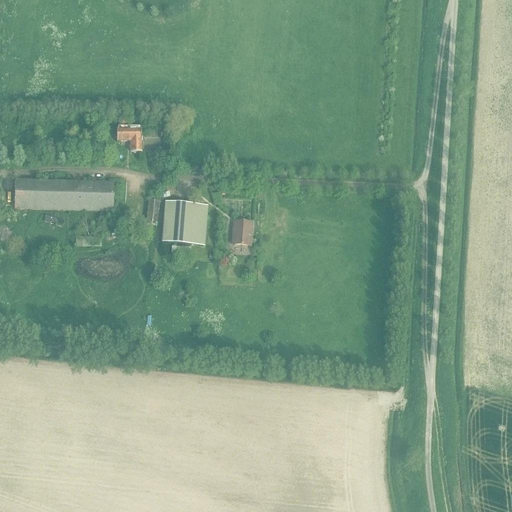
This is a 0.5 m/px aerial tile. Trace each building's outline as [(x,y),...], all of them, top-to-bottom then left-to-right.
[(139,127),(127,128),(126,120),(119,120),(119,129),(115,129),(116,142),(127,141),(128,154),(142,153),(139,127)] [(16,210),(113,212),(114,184),(17,182),(16,210)] [(146,226),(157,227),(160,198),(149,196),(146,226)] [(161,243),(203,247),(207,207),(165,203),(161,243)] [(232,245),(249,246),(251,224),(234,222),(232,245)] [(97,223),(98,235),(106,235),(106,223),(97,223)] [(74,237),(75,248),(100,248),(100,237),(74,237)]
